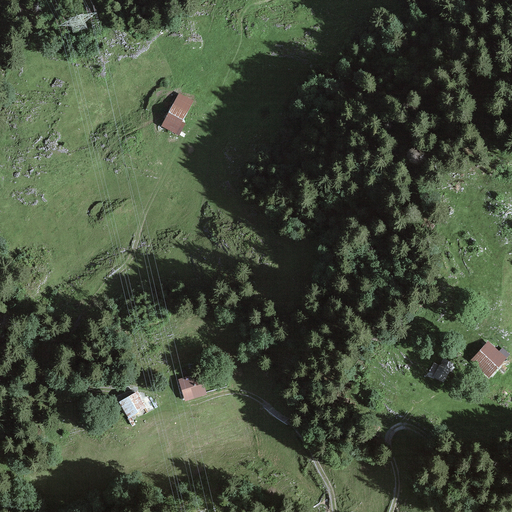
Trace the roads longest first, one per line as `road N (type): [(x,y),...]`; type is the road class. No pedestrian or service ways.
road 1 (track): [(63,375),(150,391),(178,412),(247,393),(285,413),(320,457),(339,511)]
road 2 (track): [(394,511),(401,480),(390,436),(400,425),(431,439),(491,511)]
